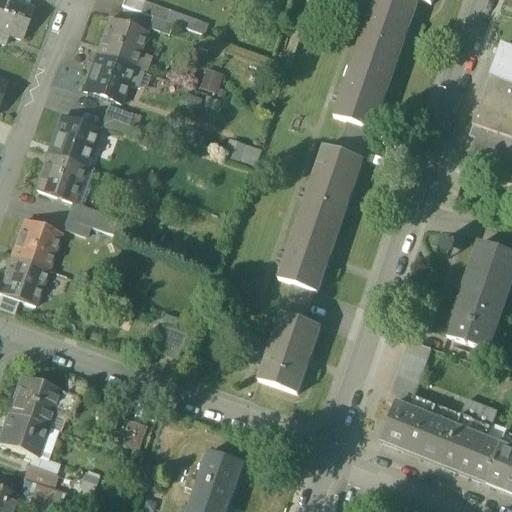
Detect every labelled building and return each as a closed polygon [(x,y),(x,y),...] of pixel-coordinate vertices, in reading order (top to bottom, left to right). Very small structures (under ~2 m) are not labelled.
[(8,1),(3,0),(0,0),(0,34),(20,42),(32,10),(8,1)] [(374,0),(356,54),(395,68),(417,2),(412,0),(374,0)] [(172,27),(150,19),(146,30),(168,38),(172,27)] [(146,35),(108,21),(95,58),(129,70),(134,54),(138,55),(146,35)] [(511,51),(502,48),(491,83),(489,82),(478,119),(477,118),(473,130),(481,132),(469,166),(498,176),(509,143),(511,143),(511,51)] [(395,68),(356,54),(334,121),(372,134),(395,68)] [(129,70),(95,58),(82,93),(120,107),(127,86),(123,84),(129,70)] [(204,70),(199,90),(216,95),(222,75),(204,70)] [(109,109),(105,120),(128,128),(132,118),(109,109)] [(98,134),(60,120),(47,157),(80,169),(86,153),(91,155),(98,134)] [(124,139),(128,128),(105,120),(101,130),(124,139)] [(258,164),(260,148),(230,143),(227,159),(258,164)] [(362,164),(324,151),(301,216),(340,230),(362,164)] [(80,169),(47,157),(34,192),(72,206),(80,186),(75,184),(80,169)] [(71,211),(67,223),(90,232),(94,220),(71,211)] [(340,230),(301,216),(279,282),(318,296),(340,230)] [(61,237),(23,223),(10,260),(43,272),(49,256),(53,258),(61,237)] [(85,243),(90,232),(67,223),(62,234),(85,243)] [(456,245),(442,240),(436,257),(450,262),(456,245)] [(511,257),(480,246),(447,339),(487,353),(508,294),(511,281),(511,257)] [(43,272),(10,260),(0,287),(0,296),(35,309),(42,289),(38,287),(43,272)] [(319,331),(281,318),(257,383),(296,397),(319,331)] [(431,352),(408,344),(404,355),(427,363),(431,352)] [(427,363),(404,355),(401,367),(423,374),(427,363)] [(423,374),(401,367),(397,378),(419,385),(423,374)] [(419,385),(397,378),(393,389),(415,397),(419,385)] [(59,396),(22,382),(9,417),(47,430),(52,417),(59,398),(59,396)] [(415,398),(392,390),(387,406),(396,408),(397,405),(409,410),(413,398),(415,399),(415,398)] [(75,404),(59,398),(52,417),(69,423),(75,404)] [(415,399),(413,398),(409,410),(457,429),(461,418),(415,399)] [(409,410),(397,405),(396,408),(381,445),(441,469),(457,429),(409,410)] [(47,430),(9,417),(0,443),(0,449),(35,462),(47,430)] [(490,430),(461,418),(457,429),(486,441),(490,430)] [(486,441),(457,429),(441,469),(485,487),(501,447),(486,441)] [(511,438),(506,436),(501,447),(511,451),(511,438)] [(511,451),(501,447),(485,487),(511,497),(511,451)] [(207,469),(203,482),(201,481),(191,510),(194,511),(193,511),(225,511),(229,500),(231,501),(242,469),(209,457),(205,468),(207,469)] [(27,467),(22,483),(41,489),(49,492),(54,477),(27,467)] [(41,489),(22,483),(17,494),(37,501),(41,489)] [(14,511),(19,499),(0,492),(0,511),(14,511)]
